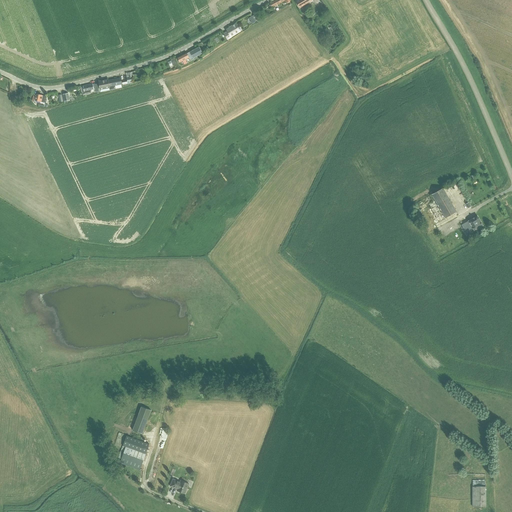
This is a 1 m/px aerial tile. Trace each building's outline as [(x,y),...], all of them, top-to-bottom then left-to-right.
[(276,0),(270,4),(271,5),(269,6),(271,10),(273,9),(272,8),(285,0),(287,3),(287,2),(288,3),(291,1),(290,1),(291,0),(290,0),(276,0)] [(228,31),(224,33),(228,39),(232,36),(231,36),(240,31),(240,30),(241,30),(241,29),(240,27),(239,27),(238,27),(236,23),(232,26),(227,29),(228,31)] [(187,53),(178,57),(180,62),(182,61),(184,64),(187,63),(185,59),(189,57),(190,59),(193,58),(194,58),(203,53),(200,47),(199,47),(190,52),(187,53)] [(100,88),(98,88),(99,91),(99,92),(101,92),(100,89),(110,87),(110,89),(115,88),(114,85),(122,83),(121,78),(111,80),(108,81),(108,80),(108,79),(104,80),(99,81),(99,82),(100,86),(100,88)] [(84,87),(81,88),(81,89),(83,95),(86,94),(91,93),(91,91),(94,90),(94,91),(95,90),(96,92),(99,91),(98,88),(98,84),(95,84),(95,83),(88,85),(83,86),(84,87)] [(35,102),(36,100),(46,103),(46,102),(45,101),(46,96),(37,94),(37,95),(34,94),(32,101),(35,102)] [(432,194),(445,218),(457,211),(448,196),(443,188),(432,194)] [(477,216),(468,222),(473,231),(482,226),(477,216)] [(468,222),(462,225),(467,236),(474,232),(473,231),(468,222)] [(144,430),(151,410),(146,408),(141,407),(134,426),(133,430),(137,432),(142,434),(144,430)] [(161,443),(167,444),(170,431),(164,429),(161,443)] [(121,459),(120,463),(140,470),(149,444),(143,442),(144,437),(132,432),(130,437),(126,436),(119,458),(121,459)] [(170,486),(177,489),(177,490),(185,494),(189,484),(181,480),(180,482),(173,479),(170,486)] [(473,506),(486,506),(486,486),(472,486),(473,506)]
